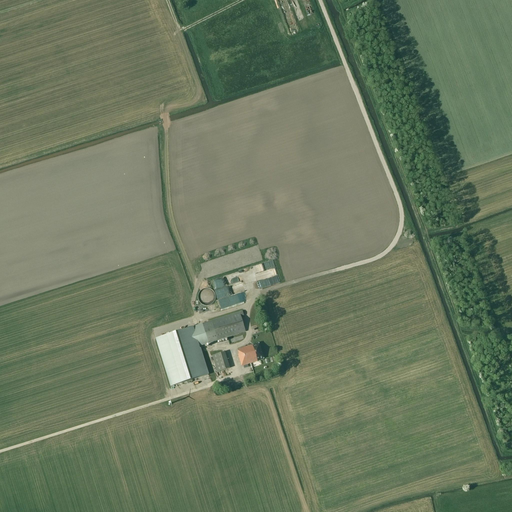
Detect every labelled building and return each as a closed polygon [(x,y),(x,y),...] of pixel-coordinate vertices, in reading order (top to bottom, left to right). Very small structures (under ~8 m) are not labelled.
[(289,0),(298,20),(304,17),(297,0),(289,0)] [(304,2),(308,16),(313,15),(309,1),(304,2)] [(243,273),(214,280),(216,289),(245,282),(243,273)] [(208,306),(209,305),(210,305),(211,305),(212,304),(213,303),(213,302),(214,302),(214,301),(214,300),(215,300),(215,299),(215,298),(215,297),(215,296),(215,295),(215,294),(214,293),(214,292),(213,292),(213,291),(212,290),(211,290),(211,289),(210,289),(209,289),(209,288),(208,288),(207,288),(206,288),(205,288),(204,288),(203,289),(202,289),(201,290),(200,291),(199,292),(199,293),(198,294),(198,295),(198,296),(197,297),(198,298),(198,299),(198,300),(198,301),(199,302),(200,303),(201,304),(202,305),(203,305),(204,306),(205,306),(207,306),(208,306)] [(237,289),(216,295),(219,302),(239,296),(237,289)] [(219,309),(244,302),(242,298),(218,305),(219,309)] [(239,312),(156,338),(171,386),(208,374),(199,346),(238,334),(245,331),(240,317),(243,316),(242,312),(239,312)] [(258,343),(237,349),(239,354),(237,354),(241,366),(263,359),(258,343)] [(229,368),(224,352),(212,356),(217,372),(229,368)]
